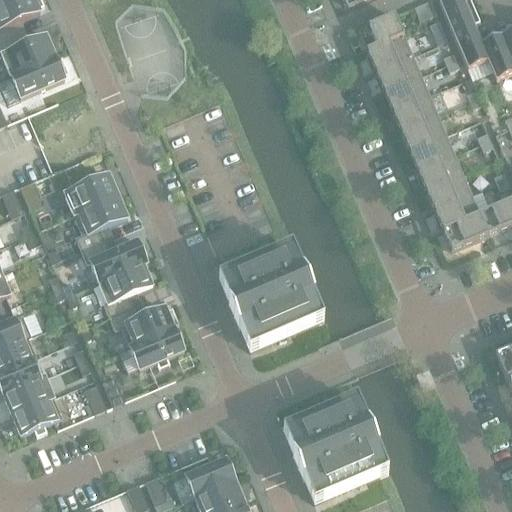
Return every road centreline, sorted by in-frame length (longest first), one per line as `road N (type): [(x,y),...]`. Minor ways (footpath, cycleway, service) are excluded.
road 1 (residential): [(68,0),(239,406)]
road 2 (residential): [(284,0),(427,327)]
road 3 (residential): [(1,508),(239,406)]
road 4 (residential): [(239,406),(427,327)]
road 5 (residential): [(427,327),(502,511)]
